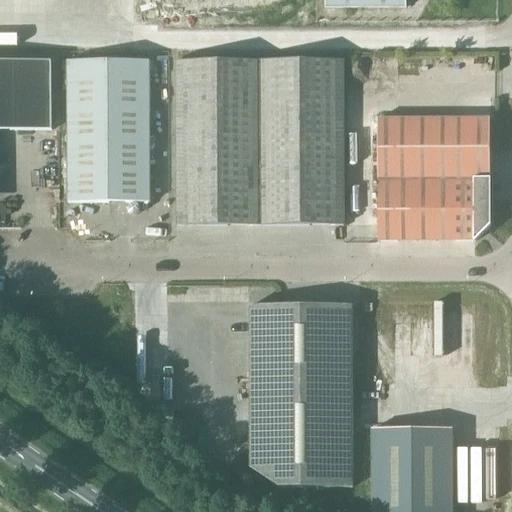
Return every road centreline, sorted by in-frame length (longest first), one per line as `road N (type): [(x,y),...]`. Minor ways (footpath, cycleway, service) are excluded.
road 1 (unclassified): [(511,268),(0,269)]
road 2 (secondary): [(100,511),(0,442)]
